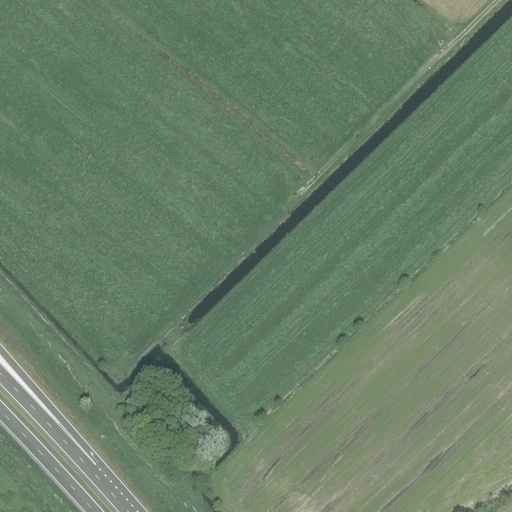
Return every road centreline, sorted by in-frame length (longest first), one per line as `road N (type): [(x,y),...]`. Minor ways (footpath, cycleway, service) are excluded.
road 1 (trunk): [(90,470),(0,352)]
road 2 (trunk): [(0,410),(93,511)]
road 3 (trunk): [(90,470),(0,373)]
